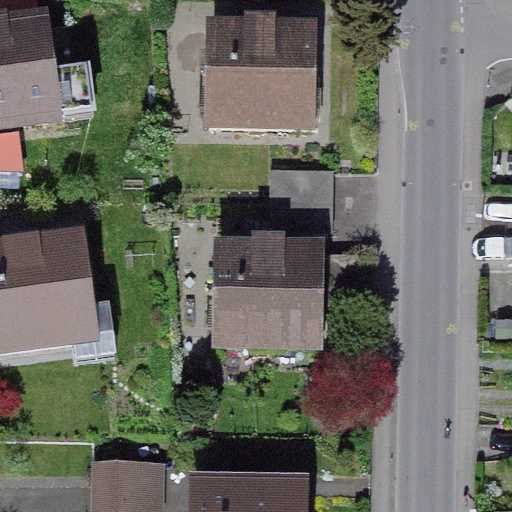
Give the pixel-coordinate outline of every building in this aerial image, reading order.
[(48,30),(0,36),(0,130),(60,122),(48,30)] [(307,50),(191,49),(190,151),(306,152),(307,50)] [(15,137),(0,138),(0,171),(20,173),(15,137)] [(328,175),(270,174),(270,208),(328,209),(328,175)] [(328,209),(270,208),(269,238),(327,239),(328,209)] [(61,259),(0,265),(0,365),(71,359),(61,259)] [(314,263),(197,263),(197,368),(314,368),(314,263)] [(169,457),(106,456),(105,505),(169,506),(169,457)] [(309,511),(309,507),(192,502),(191,511),(309,511)]
